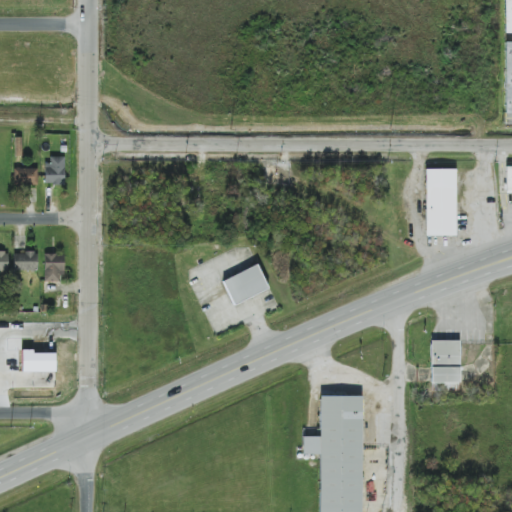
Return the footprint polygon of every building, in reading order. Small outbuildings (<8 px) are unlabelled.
[(511,0),(503,0),(503,33),(511,33),(511,0)] [(64,157),(45,157),(46,184),(64,184),(64,157)] [(37,169),(14,168),(13,185),(37,186),(37,169)] [(455,168),(425,168),(425,236),(455,236),(455,168)] [(37,270),(37,253),(13,253),(14,271),(37,270)] [(44,282),(63,281),(62,254),(43,254),(44,282)] [(221,279),(232,304),(268,288),(257,263),(221,279)] [(459,339),(430,339),(430,391),(459,391),(459,339)] [(55,372),(54,352),(21,352),(22,372),(55,372)] [(360,511),(361,394),(320,393),(319,427),(302,427),(302,453),(319,454),(319,511),(360,511)]
